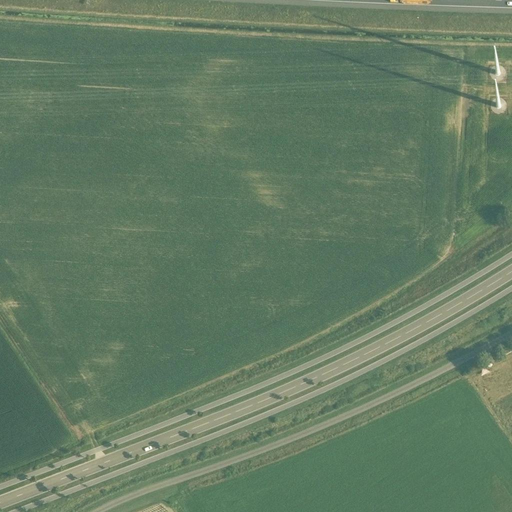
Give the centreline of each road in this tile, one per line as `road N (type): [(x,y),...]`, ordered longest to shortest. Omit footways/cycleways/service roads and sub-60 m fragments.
road 1 (tertiary): [(0,502),(311,380),(511,272)]
road 2 (unclassified): [(96,511),(348,415),(511,333)]
